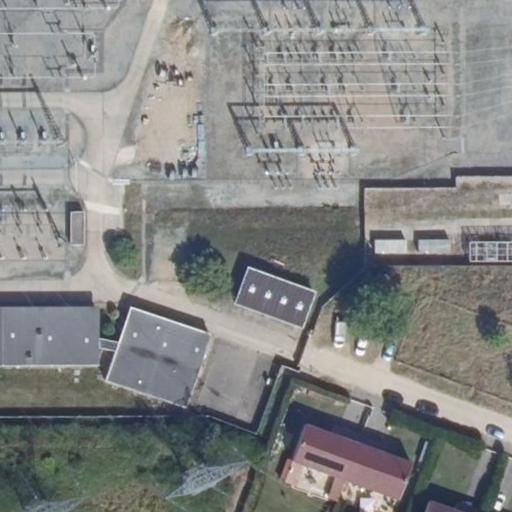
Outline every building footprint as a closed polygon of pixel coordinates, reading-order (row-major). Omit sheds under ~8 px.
[(70,248),(84,248),(84,215),(70,215),(70,248)] [(157,229),(156,281),(185,280),(185,229),(157,229)] [(237,299),(236,303),(302,327),(314,293),(249,268),(237,299)] [(116,352),(107,380),(188,408),(212,335),(131,308),(120,342),(98,338),(98,309),(0,309),(0,364),(98,364),(98,349),(116,352)] [(331,434),(305,425),(291,461),(397,500),(410,464),(384,454),(388,445),(333,426),(331,434)] [(454,511),(428,502),(424,511),(483,511),(456,502),(454,511)]
